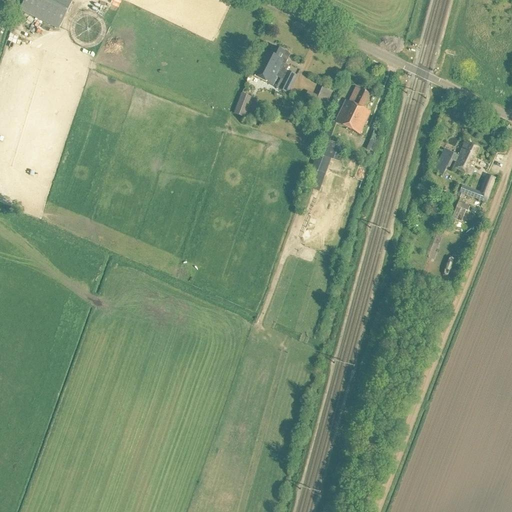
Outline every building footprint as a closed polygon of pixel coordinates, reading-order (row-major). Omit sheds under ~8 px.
[(65,0),(25,0),(20,11),(58,31),(72,3),(65,0)] [(289,56),(288,55),(288,54),(285,52),(283,53),(273,47),(269,54),(262,51),(250,75),(273,87),(278,78),(281,80),(277,89),(288,94),(296,76),(287,72),(290,66),(285,64),(289,56)] [(319,100),(330,104),(335,90),(324,86),(319,100)] [(361,113),(369,96),(355,90),(348,104),(344,103),(333,125),(358,137),(368,116),(361,113)] [(315,105),(318,97),(308,93),(305,100),(315,105)] [(241,95),(233,115),(243,119),(251,99),(241,95)] [(319,146),(326,149),(328,142),(322,140),(319,146)] [(465,143),(459,157),(452,153),(446,166),(449,168),(452,161),(455,163),(453,169),(469,176),(474,166),(472,165),(479,149),(465,143)] [(344,156),(319,147),(309,175),(310,175),(303,193),(310,195),(313,188),(319,190),(323,179),(319,178),(326,159),(341,165),(344,156)] [(442,165),(438,163),(432,173),(437,175),(442,165)] [(479,193),(462,187),(459,194),(486,204),(495,180),(486,176),(479,193)] [(469,208),(458,203),(456,207),(452,219),(461,223),(465,211),(468,212),(469,208)]
